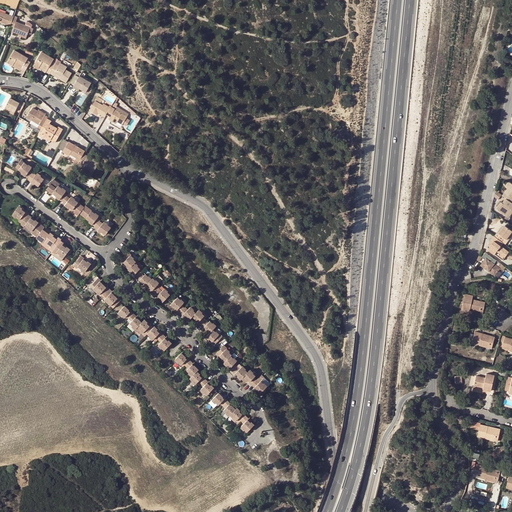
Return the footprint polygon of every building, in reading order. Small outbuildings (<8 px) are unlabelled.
[(0,22),(10,26),(13,18),(13,17),(0,11),(0,22)] [(16,20),(13,18),(10,26),(13,27),(12,32),(19,34),(20,34),(26,37),(28,33),(30,27),(15,22),(16,20)] [(24,72),(30,62),(27,60),(28,58),(14,50),(7,62),(13,65),(13,64),(22,69),(21,70),(24,72)] [(47,70),(46,72),(49,74),(50,73),(55,63),(56,63),(52,61),(54,59),(42,52),(33,66),(38,69),(39,68),(40,66),(47,70)] [(59,65),(55,63),(50,73),(53,75),(54,74),(61,78),(60,79),(66,83),(71,73),(65,69),(67,67),(60,63),(59,65)] [(86,92),(91,83),(83,78),(79,76),(74,85),(80,88),(86,92)] [(16,109),(21,111),(25,103),(20,101),(19,103),(14,100),(10,98),(4,110),(13,115),(16,109)] [(95,111),(98,113),(105,117),(106,115),(109,110),(95,101),(89,111),(94,113),(95,111)] [(115,108),(112,105),(109,110),(106,115),(110,117),(108,119),(113,122),(114,120),(117,121),(122,124),(127,117),(114,110),(115,108)] [(47,119),(44,117),(44,116),(38,112),(32,108),(27,118),(31,120),(39,125),(38,127),(37,128),(41,130),(47,119)] [(51,121),(47,119),(41,130),(40,131),(43,133),(42,135),(51,140),(55,142),(63,129),(58,127),(57,128),(49,124),(51,121)] [(49,142),(51,140),(42,135),(43,133),(40,131),(37,135),(49,142)] [(68,143),(63,141),(59,148),(63,151),(68,143)] [(83,154),(85,151),(69,142),(68,143),(63,151),(63,152),(69,156),(70,155),(76,158),(73,164),(76,166),(79,161),(83,154)] [(88,156),(83,154),(79,161),(85,165),(83,168),(82,170),(90,174),(92,171),(93,169),(95,170),(99,163),(88,156)] [(24,162),(21,159),(15,168),(18,170),(24,162)] [(24,176),(28,179),(33,173),(34,172),(31,169),(32,168),(24,162),(18,170),(26,175),(24,176)] [(33,173),(28,179),(27,180),(30,183),(31,181),(34,183),(39,187),(44,179),(42,178),(36,173),(36,175),(33,173)] [(52,194),(53,193),(58,185),(60,183),(54,179),(51,183),(46,189),(52,194)] [(101,183),(97,180),(92,190),(95,192),(101,183)] [(511,184),(508,181),(505,185),(509,189),(506,193),(504,192),(502,195),(506,198),(511,202),(511,184)] [(59,200),(62,202),(67,196),(68,194),(65,192),(66,191),(58,185),(53,193),(60,198),(59,200)] [(67,196),(62,202),(61,203),(64,205),(65,205),(72,210),(78,202),(71,197),(70,198),(67,196)] [(511,202),(506,198),(503,202),(501,201),(500,203),(497,207),(496,208),(510,219),(511,215),(511,202)] [(83,206),(78,202),(72,210),(75,211),(76,209),(79,212),(83,206)] [(18,221),(21,223),(28,214),(28,213),(25,210),(24,212),(17,206),(11,215),(19,220),(18,221)] [(90,224),(94,227),(98,221),(99,219),(97,217),(97,216),(90,210),(84,217),(91,223),(90,224)] [(28,214),(21,223),(20,224),(24,227),(25,226),(31,231),(37,223),(34,221),(30,218),(31,217),(28,214)] [(37,223),(31,231),(29,232),(36,237),(42,229),(44,227),(35,220),(34,221),(37,223)] [(102,223),(98,221),(94,227),(92,228),(96,231),(97,230),(104,235),(110,227),(103,222),(102,223)] [(494,236),(503,243),(506,238),(507,240),(511,232),(511,231),(505,226),(503,228),(502,230),(499,228),(494,236)] [(47,233),(42,229),(36,237),(40,241),(42,240),(47,233)] [(47,233),(42,240),(49,246),(48,247),(52,249),(58,241),(59,240),(55,237),(54,239),(51,236),(51,235),(48,232),(47,233)] [(504,243),(503,243),(494,236),(492,239),(494,241),(490,247),(488,250),(502,261),(505,257),(509,252),(502,246),(504,243)] [(39,242),(50,252),(51,251),(52,249),(48,247),(49,246),(42,240),(40,241),(39,242)] [(58,241),(52,249),(51,251),(54,253),(55,252),(62,258),(67,251),(61,245),(62,244),(58,241)] [(60,260),(61,259),(54,253),(51,251),(50,252),(49,253),(60,260)] [(120,253),(117,256),(118,258),(117,259),(120,263),(122,261),(127,267),(126,268),(131,272),(129,274),(136,280),(137,279),(143,285),(144,284),(149,289),(148,290),(154,296),(155,295),(161,301),(168,294),(162,288),(160,290),(154,285),(156,283),(150,277),(148,279),(143,274),(142,275),(136,269),(137,267),(132,263),(134,261),(128,255),(129,254),(126,251),(122,255),(120,253)] [(78,255),(70,265),(74,268),(75,267),(82,272),(88,265),(81,259),(82,258),(78,255)] [(488,256),(481,266),(493,275),(499,267),(496,265),(493,263),(495,261),(488,256)] [(96,276),(88,285),(111,307),(120,299),(116,296),(115,297),(110,292),(111,291),(105,284),(103,286),(98,281),(99,279),(96,276)] [(464,296),(461,311),(466,312),(466,309),(469,310),(482,313),(484,304),(471,301),(472,297),(464,296)] [(174,297),(167,304),(173,310),(171,311),(175,314),(176,313),(179,316),(180,315),(185,321),(189,317),(195,322),(193,324),(199,330),(200,328),(206,334),(202,337),(207,342),(206,343),(210,347),(218,338),(215,336),(214,337),(208,331),(212,328),(205,322),(203,324),(198,319),(201,317),(195,311),(192,314),(187,308),(184,311),(181,308),(180,309),(178,306),(180,303),(174,297)] [(123,305),(116,311),(122,317),(123,316),(129,322),(128,323),(133,328),(135,326),(141,332),(139,333),(143,336),(145,334),(151,339),(153,337),(159,342),(156,345),(163,351),(169,344),(163,338),(164,337),(158,331),(157,332),(152,326),(151,328),(148,324),(147,325),(142,319),(140,322),(134,316),(136,315),(129,309),(128,310),(123,305)] [(482,335),(474,333),(471,343),(479,346),(480,344),(492,348),(494,339),(491,338),(490,339),(482,336),(482,335)] [(503,343),(502,349),(509,351),(510,349),(511,349),(511,340),(505,339),(505,338),(502,337),(501,342),(503,343)] [(221,345),(212,355),(216,358),(217,357),(222,362),(221,363),(227,369),(225,370),(231,376),(233,375),(238,380),(241,377),(247,382),(245,384),(251,389),(253,388),(258,393),(264,387),(258,382),(257,383),(251,377),(252,376),(247,371),(245,373),(239,367),(237,369),(232,364),(234,362),(228,357),(229,355),(224,350),(225,349),(221,345)] [(178,353),(173,359),(179,365),(180,364),(185,369),(184,370),(190,376),(187,378),(193,384),(195,382),(201,388),(199,390),(205,396),(211,389),(205,383),(206,382),(201,377),(199,377),(194,372),(196,371),(190,365),(191,364),(186,358),(184,360),(178,353)] [(486,391),(490,392),(494,377),(486,375),(485,379),(476,377),(474,386),(483,388),(483,387),(487,387),(486,391)] [(461,377),(454,377),(455,385),(462,384),(461,377)] [(216,394),(210,400),(216,406),(218,405),(222,410),(221,411),(227,417),(228,416),(234,422),(236,420),(242,426),(239,429),(245,434),(252,427),(246,421),(247,420),(241,414),(239,415),(234,410),(233,411),(228,406),(229,405),(223,399),(222,400),(216,394)] [(480,424),(472,422),(470,428),(479,430),(478,436),(485,438),(485,436),(497,439),(500,430),(496,429),(496,430),(487,428),(488,427),(480,425),(480,424)] [(477,477),(485,479),(485,478),(497,481),(500,472),(496,471),(496,472),(487,470),(488,469),(477,466),(475,471),(479,472),(477,477)]
